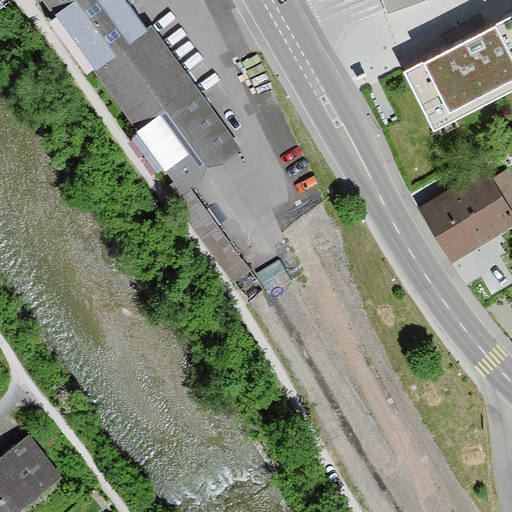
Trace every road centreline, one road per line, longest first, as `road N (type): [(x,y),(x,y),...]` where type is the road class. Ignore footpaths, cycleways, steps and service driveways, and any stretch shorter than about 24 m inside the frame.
road 1 (tertiary): [(511,382),(421,270),(267,0)]
road 2 (track): [(126,511),(29,379)]
